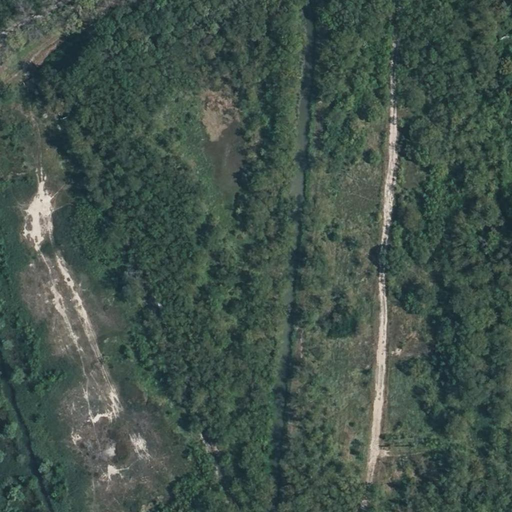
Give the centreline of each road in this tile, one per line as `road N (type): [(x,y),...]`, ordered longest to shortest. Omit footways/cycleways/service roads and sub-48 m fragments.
road 1 (track): [(398,0),(367,494)]
road 2 (track): [(140,0),(41,50),(0,88)]
